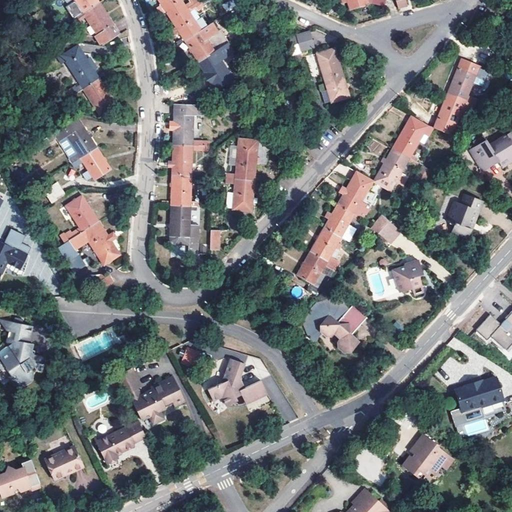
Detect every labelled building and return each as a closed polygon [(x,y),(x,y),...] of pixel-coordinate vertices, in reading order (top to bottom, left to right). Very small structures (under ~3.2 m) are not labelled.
[(74,0),(82,11),(84,14),(99,4),(96,0),(74,0)] [(196,0),(193,0),(185,6),(180,0),(157,0),(171,20),(200,1),(198,2),(196,0)] [(200,1),(171,20),(184,41),(201,31),(198,27),(189,12),(193,9),(202,4),(203,7),(213,0),(201,0),(200,1)] [(340,0),(341,3),(347,2),(350,11),(372,4),(384,7),(384,0),(340,0)] [(404,0),(393,0),(396,9),(406,6),(404,0)] [(101,44),(122,40),(99,4),(84,14),(90,24),(88,26),(92,32),(94,30),(98,36),(96,37),(101,44)] [(189,12),(198,27),(203,24),(193,9),(189,12)] [(79,18),(72,22),(76,27),(82,22),(79,17),(79,18)] [(184,41),(198,63),(227,44),(229,44),(221,31),(218,33),(213,24),(201,31),(184,41)] [(290,47),(298,44),(301,54),(314,50),(308,33),(288,39),(290,47)] [(227,44),(198,63),(212,84),(210,86),(214,92),(232,80),(217,57),(230,49),(227,44)] [(81,86),(67,95),(68,99),(83,90),(99,79),(78,47),(64,57),(68,63),(67,64),(81,86)] [(324,80),(342,74),(335,50),(317,55),(323,76),(324,80)] [(68,63),(64,57),(63,55),(57,59),(62,67),(67,64),(68,63)] [(462,60),(458,69),(448,95),(472,105),(474,100),(468,97),(473,84),(483,89),(490,71),(462,60)] [(324,80),(326,83),(328,91),(322,93),(326,104),(332,102),(332,104),(350,99),(342,74),(324,80)] [(99,79),(83,90),(99,115),(115,105),(106,91),(99,79)] [(448,95),(434,130),(452,137),(458,121),(464,123),(472,105),(448,95)] [(199,147),(208,147),(208,143),(193,143),(193,118),(202,118),(202,106),(174,105),(173,146),(193,147),(199,147)] [(77,118),(61,128),(54,133),(69,157),(68,158),(72,164),(75,162),(80,159),(97,149),(77,118)] [(424,125),(412,118),(409,123),(421,130),(424,125)] [(407,126),(393,150),(409,160),(411,156),(423,135),(407,126)] [(487,141),(470,151),(483,172),(498,163),(501,167),(511,160),(511,132),(490,146),(487,141)] [(260,160),(256,160),(258,143),(238,141),(238,148),(236,168),(235,176),(226,176),(226,180),(254,182),(256,166),(259,166),(260,160)] [(193,147),(173,146),(172,163),(168,163),(167,168),(172,168),(172,176),(192,177),(192,150),(193,147)] [(238,148),(231,148),(230,168),(236,168),(238,148)] [(80,159),(83,162),(88,171),(82,175),(86,180),(91,177),(94,181),(110,170),(97,149),(80,159)] [(391,193),(408,163),(409,160),(393,150),(374,183),(391,193)] [(511,164),(511,160),(501,167),(503,170),(511,164)] [(423,184),(432,173),(425,168),(416,179),(423,184)] [(373,182),(357,172),(347,191),(342,188),(339,194),(344,196),(338,206),(354,215),(360,219),(362,220),(370,206),(362,202),(369,190),(373,182)] [(200,204),(191,203),(191,187),(194,187),(195,177),(192,177),(172,176),(172,185),(171,206),(191,207),(196,207),(200,207),(200,204)] [(234,184),(234,195),(228,194),(228,204),(233,204),(232,211),(252,212),(254,182),(226,180),(225,184),(234,184)] [(44,192),(50,202),(64,193),(58,183),(44,192)] [(369,190),(362,202),(370,206),(371,204),(374,206),(376,202),(373,200),(377,194),(369,190)] [(456,204),(451,224),(457,226),(457,228),(460,229),(458,236),(473,239),(478,220),(477,220),(483,200),(466,195),(463,206),(456,204)] [(82,233),(98,222),(82,196),(66,207),(80,229),(82,233)] [(191,207),(171,206),(170,238),(189,239),(189,250),(197,251),(198,226),(190,226),(191,211),(191,207)] [(354,215),(338,206),(333,215),(329,213),(326,218),(330,221),(325,230),(341,239),(353,219),(354,215)] [(388,221),(378,233),(390,244),(401,232),(388,221)] [(77,236),(57,249),(65,262),(78,254),(76,250),(88,242),(102,263),(107,264),(116,258),(118,253),(111,242),(115,239),(112,234),(107,237),(98,222),(82,233),(77,236)] [(211,228),(210,250),(218,250),(220,229),(211,228)] [(0,276),(7,263),(21,269),(31,248),(21,243),(25,236),(11,229),(5,240),(8,242),(6,246),(3,245),(0,243),(0,276)] [(311,253),(339,269),(342,263),(331,257),(341,239),(325,230),(311,253)] [(31,246),(34,238),(26,235),(23,243),(31,246)] [(307,291),(318,297),(323,290),(318,288),(325,275),(322,273),(326,266),(337,272),(339,269),(311,253),(298,277),(311,284),(307,291)] [(393,270),(400,292),(422,285),(420,275),(424,274),(419,260),(404,265),(405,267),(393,270)] [(110,275),(97,283),(101,289),(114,281),(110,275)] [(245,289),(236,281),(231,287),(241,295),(245,289)] [(351,335),(366,318),(352,306),(347,310),(340,303),(328,301),(316,303),(308,312),(307,324),(311,336),(314,339),(322,332),(327,337),(338,337),(341,340),(339,342),(340,348),(345,353),(352,352),(358,346),(355,343),(358,341),(351,335)] [(488,313),(474,329),(485,338),(489,334),(504,348),(511,339),(511,307),(499,322),(488,313)] [(34,351),(31,350),(32,344),(28,343),(32,326),(22,324),(22,319),(14,318),(13,322),(8,321),(6,331),(9,332),(6,343),(11,351),(0,358),(0,357),(0,369),(2,370),(5,367),(11,376),(9,377),(14,385),(23,386),(31,381),(33,373),(30,369),(34,367),(36,370),(42,371),(44,357),(34,354),(34,351)] [(198,354),(186,349),(182,358),(194,363),(198,354)] [(194,363),(182,358),(180,363),(192,368),(194,363)] [(229,358),(222,378),(227,380),(226,384),(221,382),(207,390),(212,401),(221,397),(226,406),(237,401),(236,398),(241,396),(246,407),(266,397),(259,383),(243,390),(238,380),(243,362),(229,358)] [(140,387),(132,368),(115,376),(125,395),(129,393),(133,401),(142,420),(149,417),(153,424),(164,419),(161,412),(166,409),(165,409),(164,406),(173,402),(173,405),(174,407),(185,402),(173,377),(150,388),(151,392),(147,393),(146,392),(139,395),(137,389),(140,387)] [(495,378),(482,382),(468,386),(468,387),(458,390),(464,407),(451,412),(455,427),(456,427),(461,440),(490,430),(486,417),(506,410),(495,378)] [(125,395),(128,403),(133,401),(129,393),(125,395)] [(217,410),(226,406),(221,397),(212,401),(217,410)] [(125,427),(126,429),(126,431),(139,424),(137,421),(125,427)] [(126,431),(126,429),(97,443),(108,464),(118,459),(117,456),(134,447),(133,444),(146,437),(139,424),(126,431)] [(414,475),(426,473),(428,471),(432,474),(439,465),(445,469),(452,458),(436,446),(437,444),(422,433),(409,451),(413,453),(411,455),(409,454),(401,465),(414,475)] [(75,447),(45,460),(54,481),(66,476),(65,474),(72,470),(73,472),(83,468),(75,447)] [(41,488),(31,459),(22,462),(23,467),(17,469),(9,466),(5,473),(0,474),(0,492),(2,498),(13,494),(12,492),(15,490),(18,488),(20,491),(21,492),(31,489),(32,491),(41,488)] [(365,491),(353,505),(355,506),(350,511),(387,511),(390,509),(381,501),(379,504),(365,491)]
